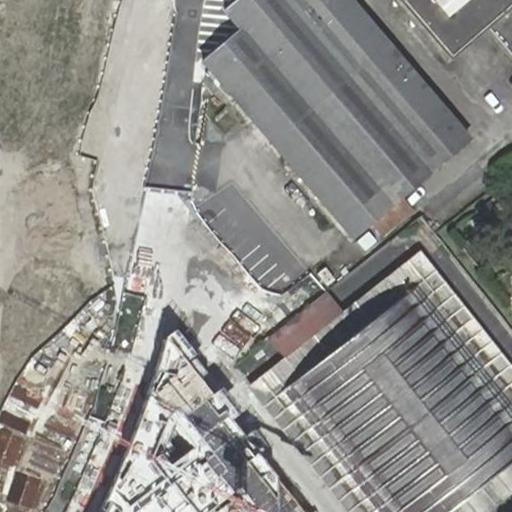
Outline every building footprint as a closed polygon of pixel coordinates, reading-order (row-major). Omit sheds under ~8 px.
[(202,60),(351,236),(370,220),(382,234),(395,223),(384,209),(469,136),(354,0),(234,0),(225,8),(241,27),(202,60)] [(511,0),(398,0),(445,53),(483,21),(511,55),(511,0)] [(482,207),(489,217),(511,198),(511,195),(506,188),(482,207)] [(486,221),(467,234),(476,246),(495,233),(486,221)] [(488,511),(511,493),(511,367),(420,251),(342,312),(284,359),(247,388),(344,511),(488,511)] [(144,255),(124,272),(146,298),(166,281),(144,255)] [(302,309),(267,337),(284,359),(342,312),(325,290),(322,293),(311,301),(302,309)] [(218,511),(231,502),(239,511),(300,511),(163,338),(144,394),(126,445),(103,495),(94,511),(218,511)] [(211,380),(219,390),(220,390),(225,386),(226,382),(225,377),(223,374),(221,373),(211,380)]
